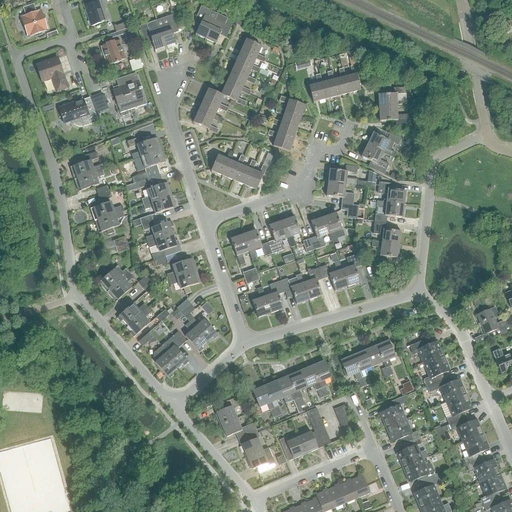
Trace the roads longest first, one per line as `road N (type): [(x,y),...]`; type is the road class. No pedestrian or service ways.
road 1 (residential): [(75,294),(59,196),(15,59),(68,39)]
road 2 (residential): [(204,221),(302,187),(316,148),(339,149),(351,125)]
road 3 (residential): [(418,292),(433,162),(486,135)]
road 4 (residential): [(245,342),(418,292)]
road 5 (residential): [(174,404),(75,294)]
road 6 (residential): [(486,135),(460,0)]
road 7 (residential): [(204,221),(169,120),(173,90)]
road 8 (residential): [(489,399),(463,334),(418,292)]
road 9 (residential): [(372,449),(254,500)]
road 10 (residential): [(245,342),(204,221)]
road 11 (residential): [(254,500),(174,404)]
